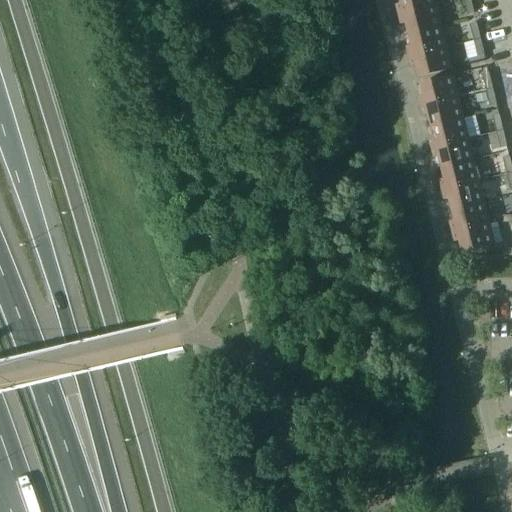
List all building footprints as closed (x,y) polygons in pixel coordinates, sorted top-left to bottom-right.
[(433,0),(399,0),(401,4),(396,6),(399,16),(435,6),(433,0)] [(470,0),(463,0),(467,16),(474,14),(470,0)] [(435,6),(399,16),(401,25),(405,24),(408,35),(441,27),(435,6)] [(469,25),(473,41),(480,40),(476,24),(469,25)] [(441,27),(408,35),(411,46),(406,48),(409,57),(446,48),(441,27)] [(480,40),(473,41),(477,58),(484,56),(480,40)] [(446,48),(409,57),(411,67),(416,66),(419,78),(451,70),(446,48)] [(482,75),(486,91),(492,89),(488,73),(482,75)] [(452,76),(420,84),(423,96),(419,97),(421,107),(458,98),(452,76)] [(492,89),(486,91),(490,107),(496,105),(492,89)] [(458,98),(421,107),(424,117),(428,116),(431,127),(463,119),(458,98)] [(492,117),(496,133),(503,131),(499,115),(492,117)] [(463,119),(431,127),(434,138),(429,139),(432,149),(468,140),(463,119)] [(503,131),(496,133),(500,149),(507,147),(503,131)] [(468,140),(432,149),(434,159),(439,158),(441,169),(473,161),(468,140)] [(502,159),(506,175),(511,173),(511,169),(509,157),(502,159)] [(473,161),(441,169),(444,180),(439,181),(442,191),(479,182),(473,161)] [(479,182),(442,191),(444,201),(449,200),(452,211),(484,203),(479,182)] [(484,203),(452,211),(454,222),(450,223),(452,233),(453,233),(489,224),(484,203)] [(489,224),(453,233),(452,233),(455,243),(459,242),(462,253),(494,246),(489,224)]
